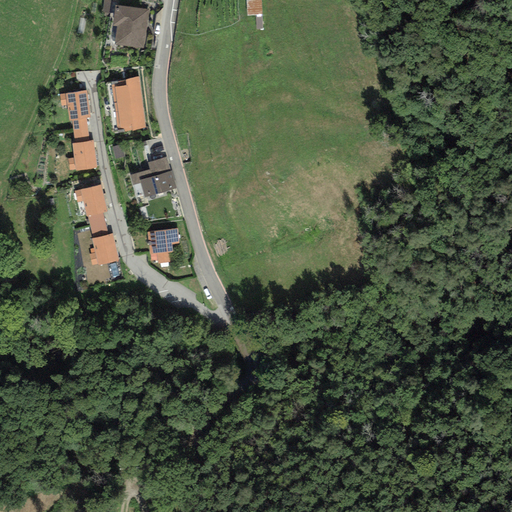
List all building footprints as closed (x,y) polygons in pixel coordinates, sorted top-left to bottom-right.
[(262,0),(245,0),(246,16),(253,16),(253,30),(264,29),(262,0)] [(112,26),(116,27),(114,45),(144,49),(149,9),(115,5),(112,26)] [(110,109),(142,103),(138,76),(106,83),(110,109)] [(86,90),(60,94),(61,106),(67,105),(69,120),(72,120),(86,118),(90,118),(86,90)] [(142,103),(110,109),(114,133),(145,128),(142,103)] [(89,141),(86,118),(72,120),(75,143),(89,141)] [(73,158),(68,159),(70,170),(75,169),(75,171),(96,168),(93,141),(89,141),(75,143),(72,144),(73,158)] [(121,144),(112,147),(115,159),(124,157),(121,144)] [(140,183),(144,198),(176,189),(171,171),(170,171),(166,157),(147,162),(149,170),(130,175),(133,185),(140,183)] [(101,185),(75,191),(77,202),(83,200),(86,217),(88,216),(102,213),(107,212),(101,185)] [(108,235),(102,213),(88,216),(93,239),(108,235)] [(177,228),(147,232),(151,261),(157,261),(157,263),(169,262),(168,253),(172,253),(172,245),(179,244),(177,228)] [(93,239),(92,239),(94,248),(90,249),(91,254),(89,254),(92,266),(97,265),(98,266),(119,261),(112,234),(108,235),(93,239)]
